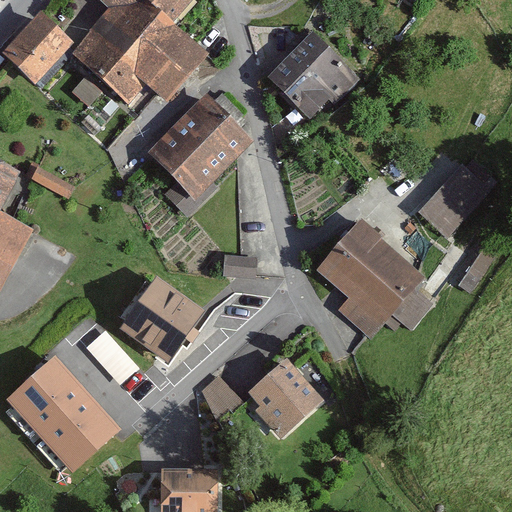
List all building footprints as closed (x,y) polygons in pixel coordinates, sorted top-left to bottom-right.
[(98,0),(107,7),(65,57),(125,108),(143,86),(162,102),(202,54),(170,26),(191,0),(98,0)] [(33,15),(0,55),(32,82),(66,42),(33,15)] [(310,25),(264,78),(312,120),(333,96),(343,105),(368,76),(310,25)] [(74,89),(90,104),(103,91),(87,76),(74,89)] [(202,92),(143,153),(195,203),(254,142),(202,92)] [(0,163),(0,296),(32,229),(0,213),(0,205),(17,171),(0,163)] [(39,164),(32,177),(70,195),(76,182),(39,164)] [(460,164),(416,217),(451,246),(495,192),(460,164)] [(357,220),(317,270),(386,326),(392,317),(416,289),(427,276),(357,220)] [(473,291),(495,256),(483,249),(461,283),(473,291)] [(257,275),(258,254),(227,252),(225,273),(257,275)] [(204,310),(155,277),(120,328),(169,362),(204,310)] [(434,304),(416,289),(392,317),(411,332),(434,304)] [(122,383),(141,365),(107,327),(87,344),(122,383)] [(285,357),(246,391),(288,438),(326,404),(285,357)] [(120,430),(54,358),(7,399),(73,472),(120,430)] [(201,385),(216,414),(240,401),(225,372),(201,385)] [(214,511),(215,470),(154,471),(153,511),(214,511)]
